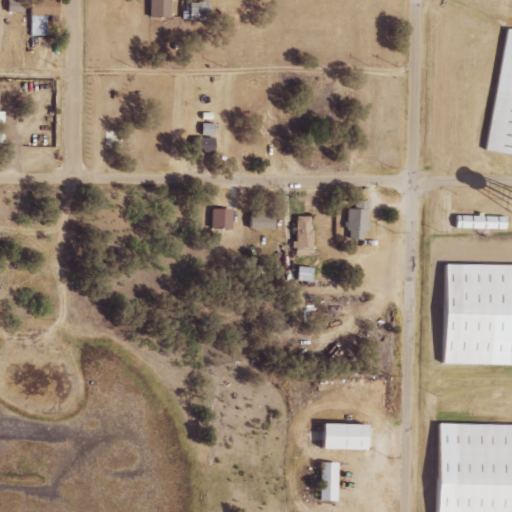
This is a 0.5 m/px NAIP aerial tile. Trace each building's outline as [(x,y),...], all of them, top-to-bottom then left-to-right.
[(2,0),(3,13),(20,12),(19,0),(2,0)] [(26,0),(26,36),(43,36),(43,17),(53,17),(53,0),(26,0)] [(165,0),(146,0),(146,18),(166,18),(165,0)] [(207,4),(186,1),(184,18),(206,20),(207,4)] [(511,45),(492,151),(511,154),(511,45)] [(211,138),(190,138),(189,152),(211,152),(211,138)] [(365,201),(343,201),(343,240),(359,240),(359,232),(365,232),(365,201)] [(228,230),(228,210),(208,209),(207,229),(228,230)] [(270,230),(270,211),(245,212),(245,230),(270,230)] [(292,256),(308,256),(309,217),(292,217),(292,256)] [(511,218),(464,218),(464,235),(511,235),(511,218)] [(511,267),(452,266),(450,365),(511,366),(511,267)] [(293,281),(308,283),(310,269),(294,267),(293,281)] [(330,425),(330,452),(374,453),(374,426),(330,425)] [(511,511),(511,426),(445,425),(442,511),(511,511)] [(333,501),(334,463),(316,462),(315,501),(333,501)] [(328,466),(327,504),(346,504),(347,466),(328,466)]
